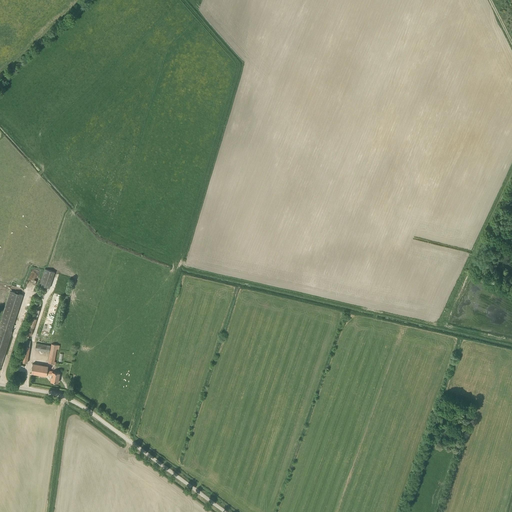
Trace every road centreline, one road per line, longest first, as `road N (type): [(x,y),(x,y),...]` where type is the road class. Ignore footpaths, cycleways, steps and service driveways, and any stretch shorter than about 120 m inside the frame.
road 1 (track): [(183,0),(239,65),(127,439)]
road 2 (track): [(179,267),(511,343)]
road 3 (unclassified): [(224,511),(80,405),(0,385)]
